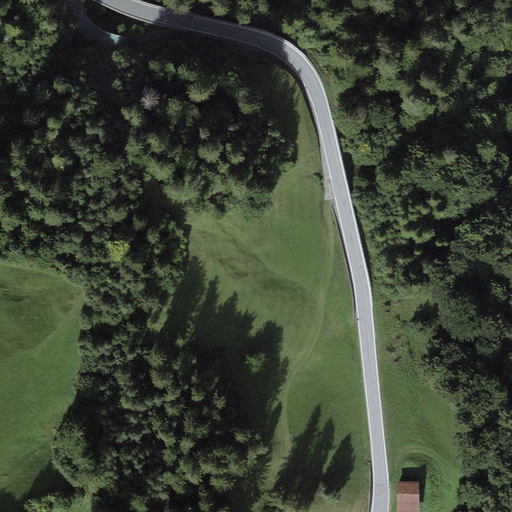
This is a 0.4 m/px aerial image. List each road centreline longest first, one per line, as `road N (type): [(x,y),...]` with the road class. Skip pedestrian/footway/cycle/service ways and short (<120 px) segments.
road 1 (tertiary): [(116,0),(263,39),(299,62),(315,88),(363,295),(380,511)]
road 2 (track): [(277,511),(277,478),(289,454),(287,379),(316,341),(331,250),(326,195),(339,185)]
